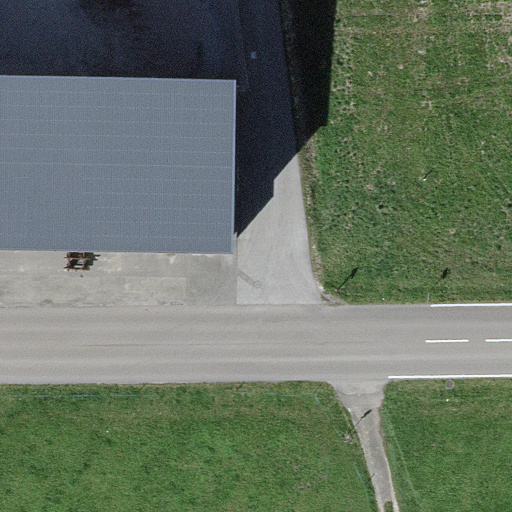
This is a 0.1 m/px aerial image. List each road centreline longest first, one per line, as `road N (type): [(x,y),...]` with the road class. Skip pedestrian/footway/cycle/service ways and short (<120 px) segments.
road 1 (primary): [(511,346),(0,349)]
road 2 (unknown): [(239,0),(275,350)]
road 3 (track): [(341,350),(379,511)]
